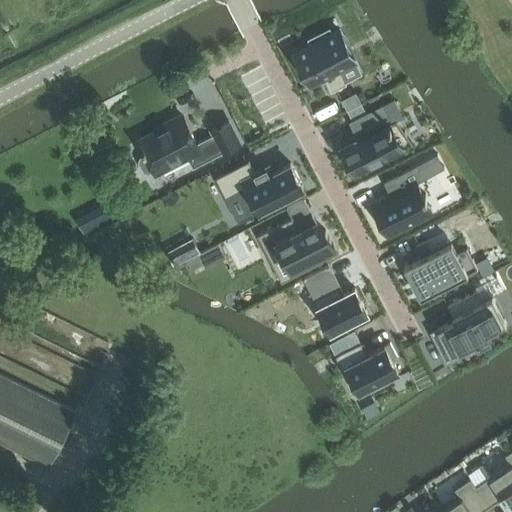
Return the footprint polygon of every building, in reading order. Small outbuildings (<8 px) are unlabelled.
[(313,41),(296,49),(312,83),(317,81),(326,76),(333,91),(348,83),(341,69),(357,60),(349,43),(341,28),(334,31),(331,26),(318,32),(317,32),(310,36),(310,38),(312,37),(313,41)] [(357,91),(343,99),(349,109),(363,102),(357,91)] [(364,138),(345,147),(357,170),(370,163),(372,165),(414,143),(398,118),(389,123),(381,106),(385,103),(384,102),(368,110),(350,120),(351,121),(354,119),(364,138)] [(239,137),(228,116),(212,124),(214,130),(196,139),(184,116),(140,139),(148,154),(142,157),(140,162),(145,172),(149,172),(156,169),(157,172),(189,156),(192,162),(239,137)] [(251,159),(217,176),(228,197),(242,189),(254,213),(305,187),(292,162),(273,172),(269,165),(257,171),(251,159)] [(391,193),(374,202),(390,234),(434,211),(427,197),(429,196),(427,192),(425,193),(418,181),(426,177),(418,163),(385,181),(391,193)] [(293,216),(259,234),(272,259),(285,252),(296,274),(324,260),(322,256),(337,249),(327,229),(323,231),(317,220),(300,229),(293,216)] [(423,255),(406,264),(414,280),(422,297),(426,295),(463,275),(479,267),(468,246),(463,248),(459,251),(453,240),(447,243),(433,250),(427,238),(417,243),(423,255)] [(445,341),(438,345),(447,362),(449,362),(461,355),(460,352),(461,351),(493,334),(491,331),(508,322),(494,295),(505,289),(498,274),(476,285),(478,289),(462,297),(449,304),(456,319),(438,328),(445,341)] [(339,286),(316,298),(332,329),(369,311),(356,286),(343,293),(339,286)] [(362,341),(337,354),(356,391),(369,385),(372,390),(390,381),(387,376),(399,369),(394,359),(399,356),(397,352),(392,342),(388,344),(368,354),(362,341)] [(0,372),(0,439),(50,464),(76,410),(0,372)] [(511,458),(508,452),(506,453),(511,462),(492,475),(477,484),(491,505),(508,494),(511,500),(511,458)] [(480,511),(491,505),(477,484),(472,476),(456,487),(461,495),(441,509),(443,511),(480,511)]
